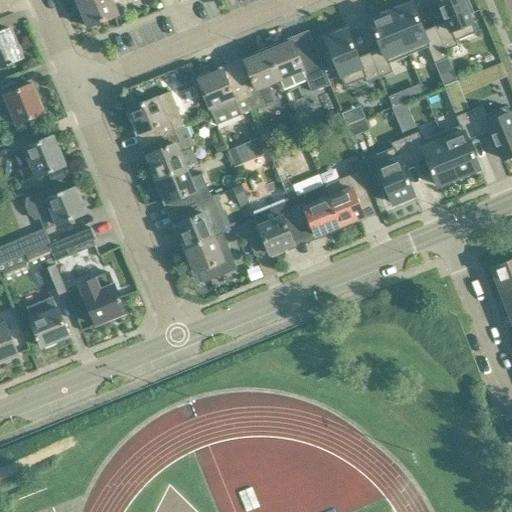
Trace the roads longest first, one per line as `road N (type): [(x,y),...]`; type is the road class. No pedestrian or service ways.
road 1 (tertiary): [(444,231),(176,338)]
road 2 (residential): [(176,338),(73,88)]
road 3 (residential): [(73,88),(291,0)]
road 4 (tertiary): [(176,338),(0,408)]
road 5 (residential): [(511,401),(444,231)]
